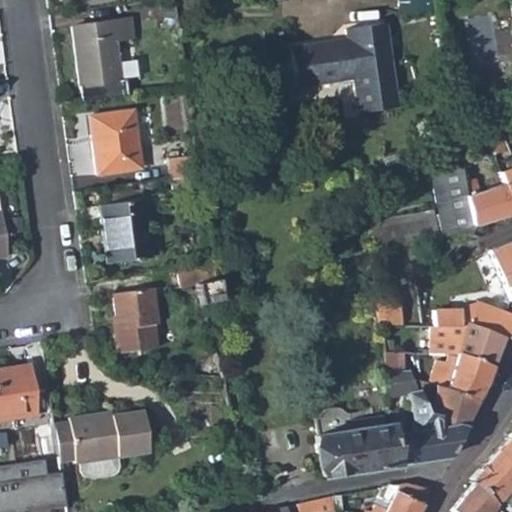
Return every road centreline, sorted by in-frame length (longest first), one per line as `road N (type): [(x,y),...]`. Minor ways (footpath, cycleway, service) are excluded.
road 1 (residential): [(0,321),(45,300),(57,270),(20,0)]
road 2 (residential): [(454,477),(394,475),(215,511)]
